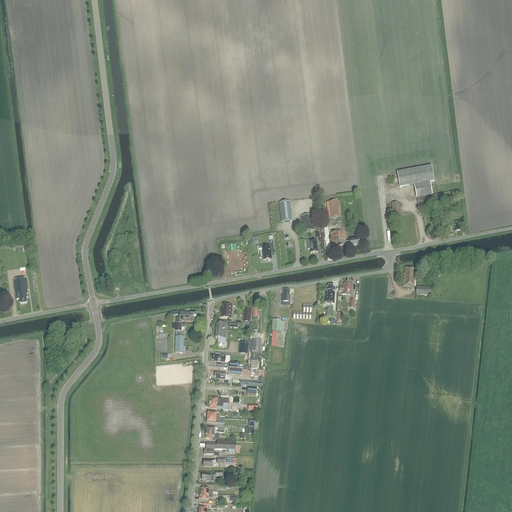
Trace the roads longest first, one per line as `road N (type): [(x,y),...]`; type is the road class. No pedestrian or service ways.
road 1 (unclassified): [(188,511),(212,303),(388,270),(388,251)]
road 2 (unclassified): [(94,0),(113,171),(83,254),(93,304)]
road 3 (unclassified): [(93,304),(388,251)]
road 4 (unclassified): [(93,304),(98,345),(61,395),(59,511)]
road 5 (unclassified): [(388,251),(511,228)]
